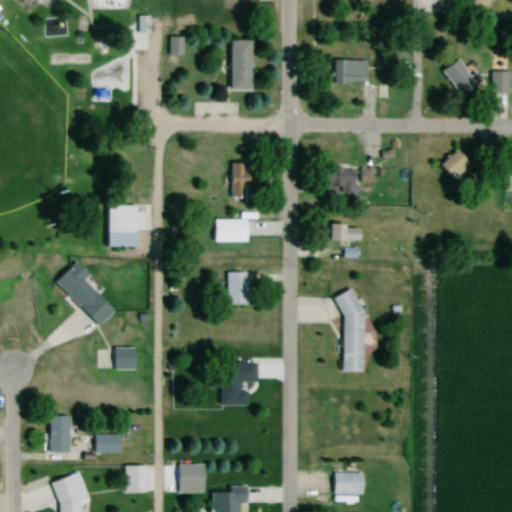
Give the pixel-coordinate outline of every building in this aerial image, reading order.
[(243,9),(243,0),(223,0),(223,9),(243,9)] [(407,12),(406,0),(392,0),(393,12),(407,12)] [(484,18),(484,0),(458,0),(459,7),(467,7),(467,18),(484,18)] [(167,38),(165,55),(178,56),(179,39),(167,38)] [(245,91),(245,41),(224,41),(223,91),(245,91)] [(355,82),(355,60),(331,60),(331,82),(355,82)] [(471,74),(468,77),(452,60),(436,75),(461,101),(480,83),(471,74)] [(464,165),(451,151),(434,167),(448,181),(464,165)] [(243,164),(226,164),(226,198),(243,198),(243,164)] [(321,169),(321,194),(350,194),(350,169),(321,169)] [(511,192),(511,172),(500,173),(500,192),(511,192)] [(103,247),(103,205),(131,205),(131,247),(103,247)] [(211,219),(243,219),(242,243),(211,242),(211,219)] [(324,241),(355,241),(355,226),(324,226),(324,241)] [(85,276),(71,262),(49,283),(93,329),(110,313),(80,282),(85,276)] [(222,305),(241,305),(241,273),(222,273),(222,305)] [(356,373),(357,293),(336,293),(335,373),(356,373)] [(131,350),(108,350),(108,371),(131,371),(131,350)] [(214,407),(240,408),(240,364),(215,364),(214,407)] [(44,417),(44,453),(65,453),(65,417),(44,417)] [(116,437),(90,437),(90,454),(116,453),(116,437)] [(74,511),(74,505),(84,502),(76,474),(47,482),(54,507),(53,511),(74,511)] [(363,474),(327,474),(327,495),(363,495),(363,474)] [(205,490),(205,511),(234,511),(234,506),(241,506),(241,489),(205,490)]
